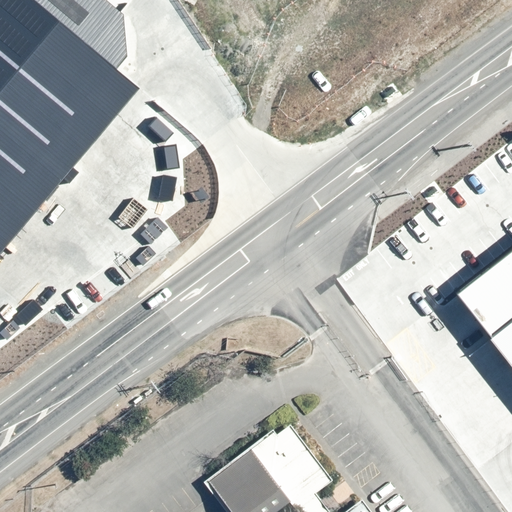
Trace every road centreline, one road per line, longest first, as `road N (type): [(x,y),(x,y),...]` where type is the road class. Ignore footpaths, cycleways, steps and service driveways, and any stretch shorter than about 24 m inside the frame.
road 1 (secondary): [(511,77),(0,466)]
road 2 (secondary): [(0,416),(511,39)]
